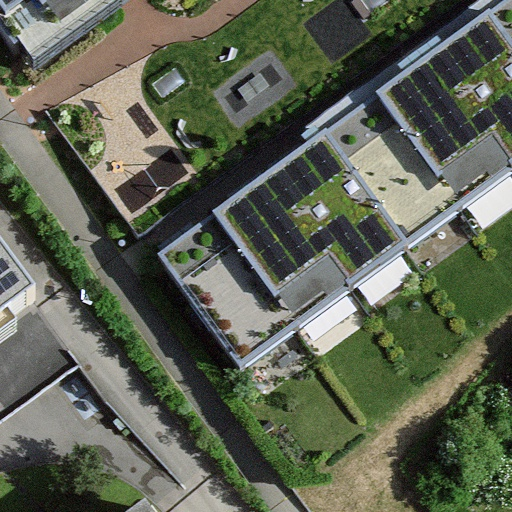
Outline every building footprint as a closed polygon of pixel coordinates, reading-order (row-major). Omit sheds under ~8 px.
[(0,0),(0,34),(29,75),(132,0),(0,0)] [(511,15),(495,28),(511,50),(511,15)] [(511,50),(495,28),(439,69),(511,169),(511,50)] [(511,169),(439,69),(389,106),(468,214),(511,181),(511,169)] [(389,106),(332,147),(411,255),(468,214),(389,106)] [(332,147),(276,188),(355,296),(411,255),(332,147)] [(276,188),(221,228),(300,337),(355,296),(276,188)] [(173,263),(252,371),(300,337),(221,228),(173,263)] [(0,336),(37,310),(0,259),(0,336)]
